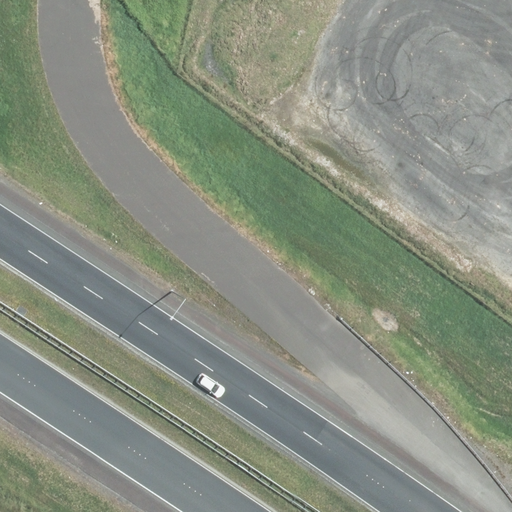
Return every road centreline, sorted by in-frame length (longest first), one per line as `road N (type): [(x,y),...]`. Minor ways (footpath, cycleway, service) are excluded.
road 1 (motorway): [(0,231),(412,511)]
road 2 (motorway): [(223,511),(0,363)]
